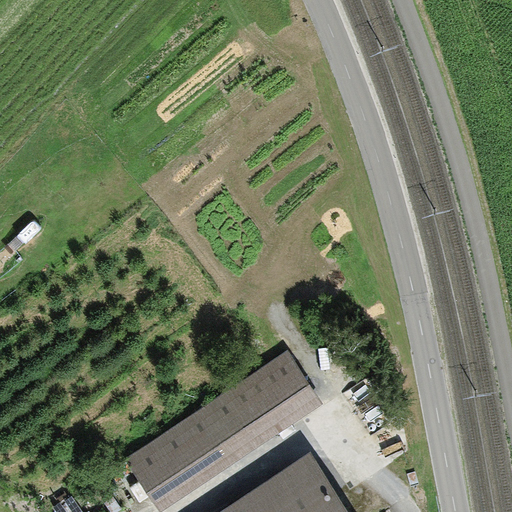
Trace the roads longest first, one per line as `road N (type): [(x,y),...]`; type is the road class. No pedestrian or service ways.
road 1 (tertiary): [(318,0),(402,242),(455,511)]
road 2 (residential): [(511,403),(468,192),(404,0)]
